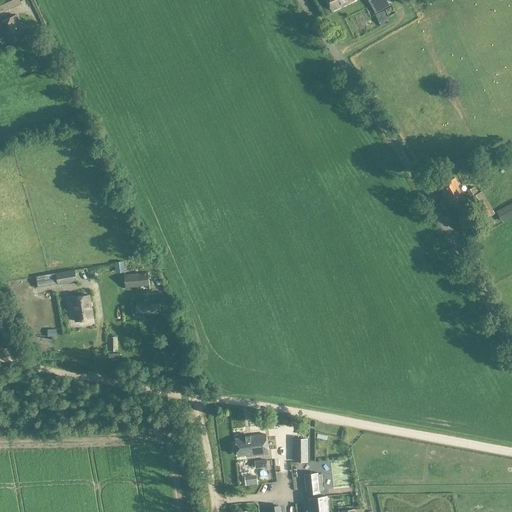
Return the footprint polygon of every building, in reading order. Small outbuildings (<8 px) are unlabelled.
[(19,0),(0,0),(0,12),(21,3),(19,0)] [(326,0),(332,11),(355,0),(354,0),(326,0)] [(387,0),(368,0),(376,13),(390,5),(387,0)] [(377,14),(379,21),(387,17),(385,11),(377,14)] [(0,22),(0,26),(5,38),(7,37),(10,44),(26,36),(16,15),(0,22)] [(372,21),(367,25),(371,30),(376,26),(372,21)] [(39,54),(44,67),(50,64),(44,52),(39,54)] [(468,200),(455,178),(440,187),(453,209),(468,200)] [(471,198),(484,220),(495,214),(482,191),(478,194),(474,187),(467,191),(471,198)] [(511,203),(497,212),(502,221),(511,215),(511,203)] [(56,273),(58,284),(76,281),(74,270),(56,273)] [(149,285),(149,283),(148,273),(124,275),(125,287),(149,285)] [(36,277),(38,284),(51,281),(50,274),(36,277)] [(92,319),(88,295),(72,297),(76,321),(92,319)] [(136,316),(160,313),(159,303),(150,304),(150,300),(143,301),(143,305),(135,306),(136,316)] [(26,347),(50,352),(52,340),(28,335),(26,347)] [(108,338),(109,352),(118,351),(117,337),(108,338)] [(108,354),(109,362),(120,361),(119,353),(108,354)] [(251,454),(252,456),(268,454),(266,434),(245,436),(245,438),(236,439),(238,455),(251,454)] [(307,439),(295,439),(295,461),(307,461),(307,439)] [(308,492),(323,491),(322,474),(317,474),(306,475),(308,492)] [(245,477),(246,485),(258,484),(257,476),(245,477)] [(311,498),(312,511),(328,511),(326,496),(311,498)]
